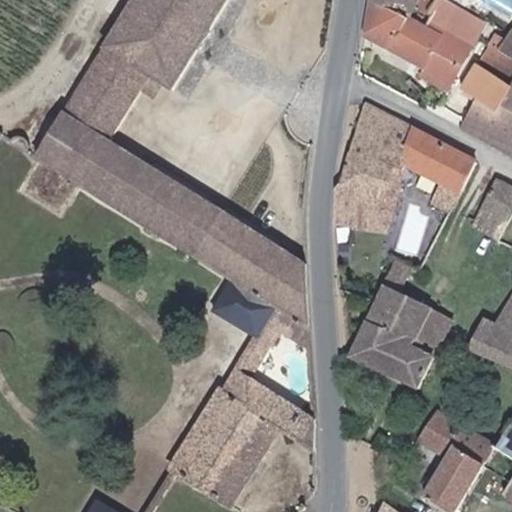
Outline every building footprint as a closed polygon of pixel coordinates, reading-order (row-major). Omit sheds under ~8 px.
[(107,0),(44,105),(97,134),(135,72),(159,84),(208,0),(107,0)] [(375,0),(375,2),(430,28),(438,14),(426,8),(430,0),(375,0)] [(430,28),(375,2),(369,35),(434,66),(429,75),(456,88),(461,79),(486,34),(448,13),(440,9),(438,14),(430,28)] [(506,112),(511,100),(511,54),(497,46),(471,93),(487,102),(506,112)] [(484,136),(497,113),(499,110),(498,109),(477,98),(462,128),(483,139),(484,136)] [(302,257),(97,134),(44,105),(16,146),(219,271),(200,303),(238,330),(165,461),(230,502),(272,431),(310,453),(308,417),(248,378),(272,335),(269,331),(276,322),(281,312),(300,324),(304,326),(302,257)] [(399,230),(413,165),(420,132),(368,105),(348,181),(337,185),(333,224),(399,230)] [(511,121),(497,113),(484,136),(511,151),(511,121)] [(458,208),(463,200),(467,192),(481,164),(420,132),(413,165),(449,183),(441,199),(458,208)] [(511,180),(502,175),(489,200),(475,194),(469,204),(464,216),(477,222),(476,225),(503,238),(511,222),(511,180)] [(412,268),(400,262),(355,358),(420,388),(455,322),(400,294),(412,268)] [(511,291),(495,325),(485,319),(473,347),(511,363),(511,291)] [(300,324),(281,312),(276,322),(294,333),(300,324)] [(511,365),(491,403),(511,414),(511,365)] [(511,449),(505,445),(492,437),(442,409),(424,439),(453,453),(429,495),(459,511),(475,481),(506,499),(511,490),(511,487),(511,449)] [(505,445),(511,434),(498,427),(492,437),(505,445)] [(123,511),(95,496),(86,511),(123,511)] [(412,511),(399,503),(394,511),(412,511)]
